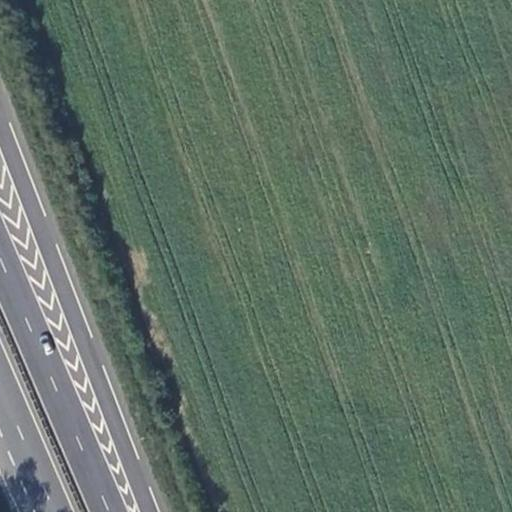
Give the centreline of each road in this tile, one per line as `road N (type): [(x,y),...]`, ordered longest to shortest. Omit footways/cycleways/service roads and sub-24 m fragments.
road 1 (trunk): [(149,511),(0,124)]
road 2 (trunk): [(111,511),(0,251)]
road 3 (trunk): [(0,388),(53,511)]
